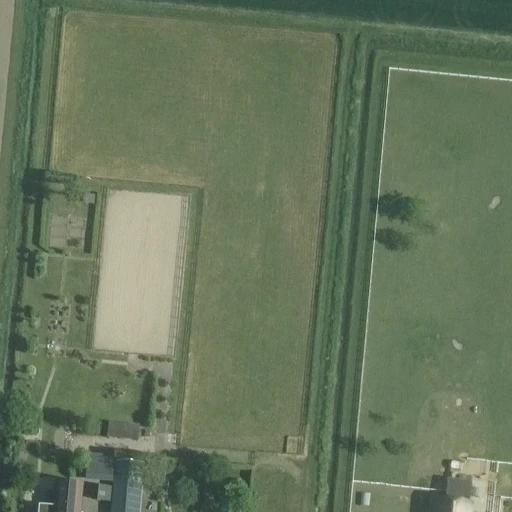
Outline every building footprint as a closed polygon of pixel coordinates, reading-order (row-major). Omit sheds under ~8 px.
[(21,429),(22,434),(26,437),(31,437),(35,433),(36,429),(34,424),(30,422),(23,424),(21,429)] [(140,511),(143,466),(115,463),(115,457),(86,455),(85,482),(114,484),(113,488),(112,504),(111,511),(140,511)] [(163,488),(165,465),(146,463),(144,487),(163,488)] [(469,511),(470,505),(469,505),(471,483),(447,480),(445,502),(439,502),(437,511),(469,511)] [(37,511),(79,511),(82,484),(55,482),(52,508),(38,507),(37,511)] [(97,487),(96,502),(112,504),(113,488),(97,487)]
